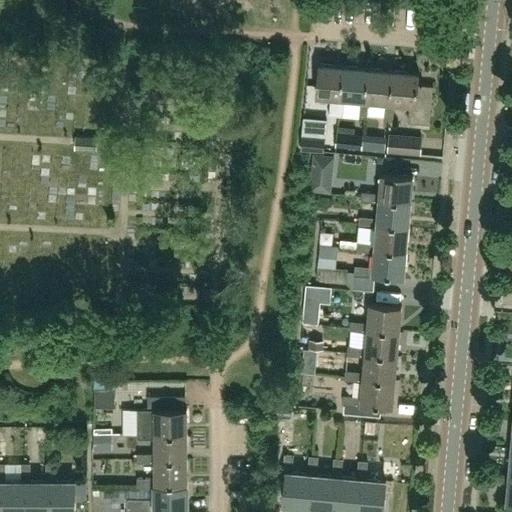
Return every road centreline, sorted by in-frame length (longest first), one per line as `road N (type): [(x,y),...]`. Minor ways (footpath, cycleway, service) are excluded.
road 1 (tertiary): [(466,291),(494,0)]
road 2 (tertiary): [(447,511),(466,291)]
